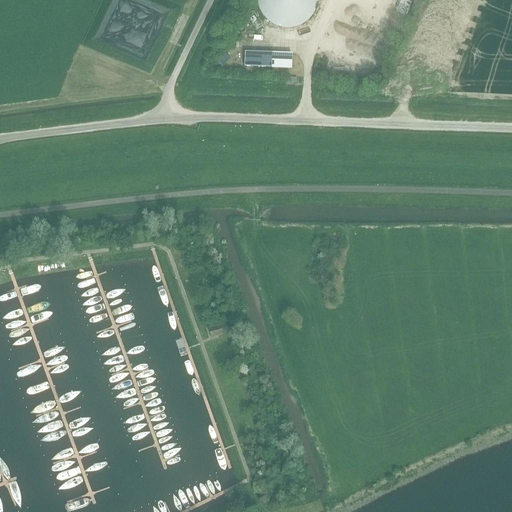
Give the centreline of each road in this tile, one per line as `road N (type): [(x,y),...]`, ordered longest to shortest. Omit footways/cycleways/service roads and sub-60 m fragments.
road 1 (unclassified): [(0,138),(159,120),(511,128)]
road 2 (track): [(159,120),(212,0)]
